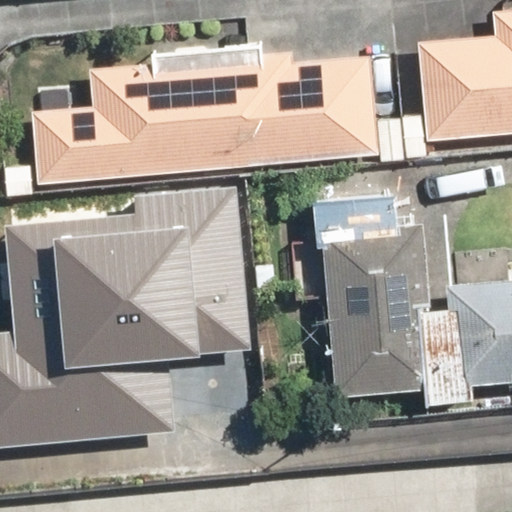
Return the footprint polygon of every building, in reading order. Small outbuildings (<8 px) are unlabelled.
[(415,38),(424,136),(511,128),(511,5),(490,8),(492,32),(415,38)] [(30,108),(37,181),(378,150),(369,54),(293,61),(292,46),(87,65),(91,102),(30,108)] [(0,327),(0,442),(173,427),(159,272),(241,264),(233,180),(139,189),(145,263),(70,270),(74,321),(0,327)] [(316,196),(335,397),(437,386),(422,221),(397,223),(391,189),(316,196)] [(511,275),(449,282),(460,383),(511,377),(511,275)]
